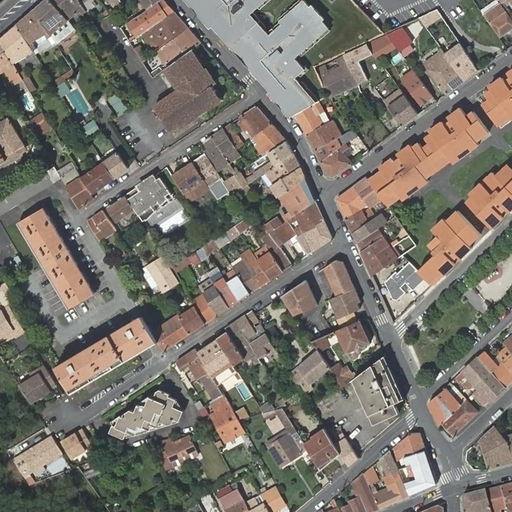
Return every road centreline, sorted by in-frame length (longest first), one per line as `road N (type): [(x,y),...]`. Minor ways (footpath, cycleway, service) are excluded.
road 1 (residential): [(346,240),(69,419)]
road 2 (residential): [(511,62),(325,194)]
road 3 (residential): [(262,92),(78,216)]
road 4 (residential): [(388,338),(511,223)]
road 5 (residential): [(424,415),(306,511)]
road 6 (residential): [(417,396),(511,313)]
road 7 (residential): [(262,92),(181,0)]
road 8 (residential): [(325,194),(292,125),(262,92)]
